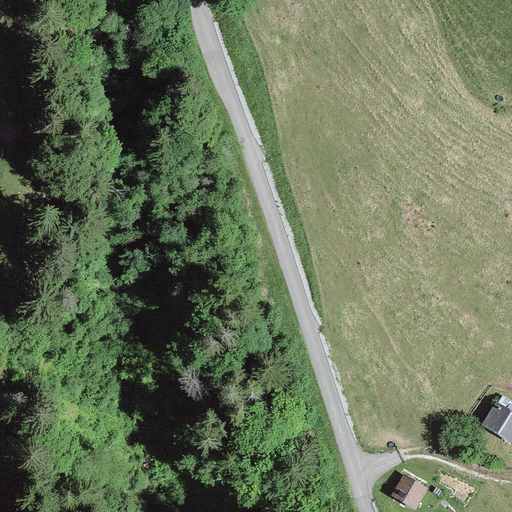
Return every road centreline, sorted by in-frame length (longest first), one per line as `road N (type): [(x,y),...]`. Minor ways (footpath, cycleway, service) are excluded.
road 1 (track): [(367,511),(197,0)]
road 2 (track): [(354,470),(426,454),(511,478)]
